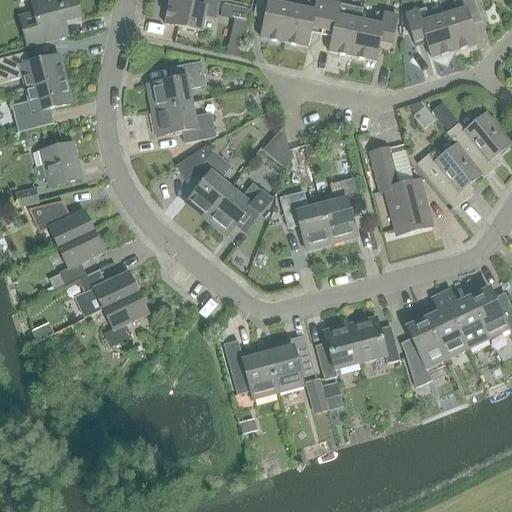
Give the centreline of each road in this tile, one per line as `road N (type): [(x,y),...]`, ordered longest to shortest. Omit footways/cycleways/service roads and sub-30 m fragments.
road 1 (residential): [(511,209),(474,258),(259,318),(147,223),(114,172),(104,116),(124,0)]
road 2 (residential): [(279,84),(372,106),(479,74)]
